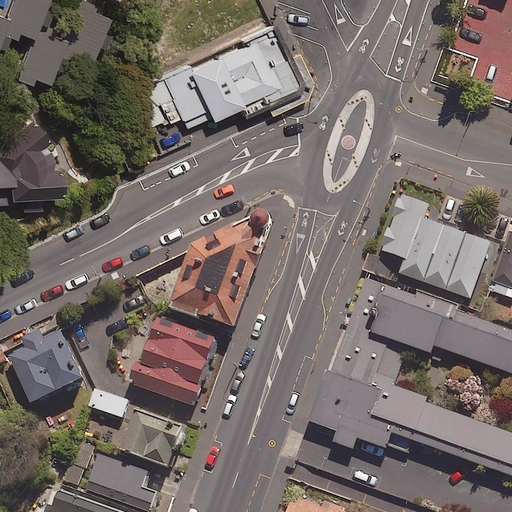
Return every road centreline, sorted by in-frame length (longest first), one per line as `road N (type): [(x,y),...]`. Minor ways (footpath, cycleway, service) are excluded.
road 1 (residential): [(0,294),(251,164),(318,146)]
road 2 (secondary): [(330,203),(230,511)]
road 3 (residential): [(383,130),(464,160),(511,164)]
